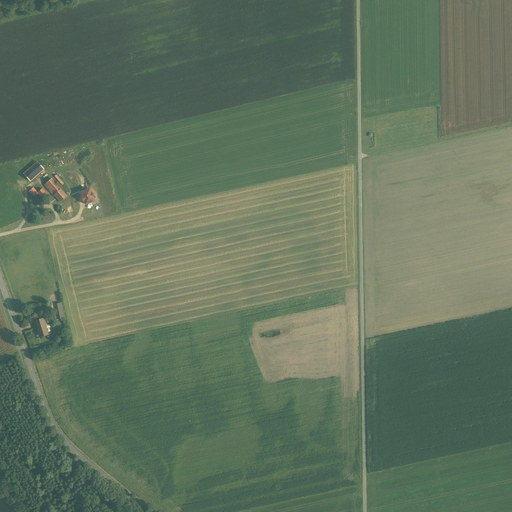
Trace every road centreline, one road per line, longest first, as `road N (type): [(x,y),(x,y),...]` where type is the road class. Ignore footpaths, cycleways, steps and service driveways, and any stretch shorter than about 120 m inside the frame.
road 1 (unclassified): [(365,511),(359,0)]
road 2 (tertiary): [(146,511),(53,426),(0,279)]
road 3 (track): [(361,156),(511,124)]
